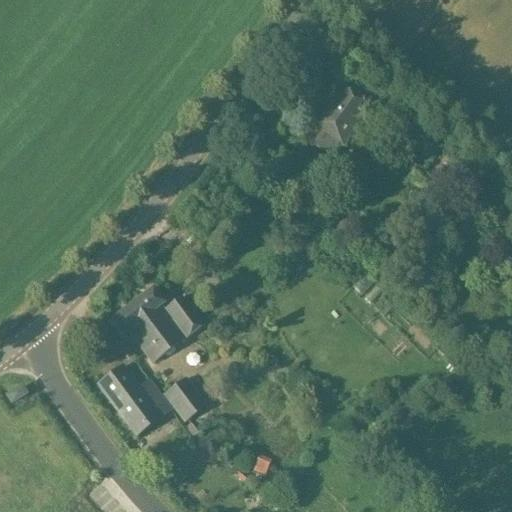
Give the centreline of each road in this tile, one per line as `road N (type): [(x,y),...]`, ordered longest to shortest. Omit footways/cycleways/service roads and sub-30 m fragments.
road 1 (tertiary): [(28,341),(96,282),(147,222),(308,0)]
road 2 (tertiary): [(151,511),(90,439),(28,341)]
